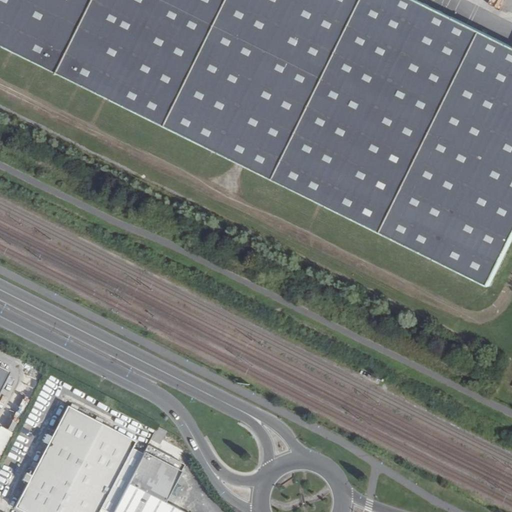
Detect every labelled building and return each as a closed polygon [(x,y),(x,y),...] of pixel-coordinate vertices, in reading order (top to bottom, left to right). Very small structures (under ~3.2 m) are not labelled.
[(511,46),(418,0),(0,0),(0,44),(490,286),(511,241),(511,46)] [(0,390),(9,373),(0,368),(0,390)] [(135,443),(67,408),(15,508),(22,511),(103,511),(100,510),(135,443)] [(0,460),(10,429),(0,426),(0,460)] [(158,426),(151,440),(160,445),(167,431),(158,426)] [(144,453),(127,484),(164,504),(170,493),(176,496),(181,487),(174,484),(184,465),(148,446),(144,453)] [(112,511),(180,511),(164,504),(127,484),(112,511)]
